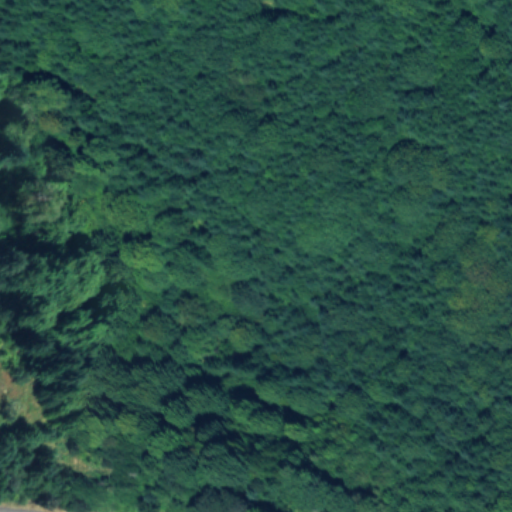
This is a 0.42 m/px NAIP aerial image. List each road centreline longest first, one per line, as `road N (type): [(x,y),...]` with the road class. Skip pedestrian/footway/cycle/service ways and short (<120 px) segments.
road 1 (track): [(0,12),(27,0),(337,15),(366,0),(449,2),(511,36)]
road 2 (track): [(511,460),(471,453),(385,405),(323,393)]
